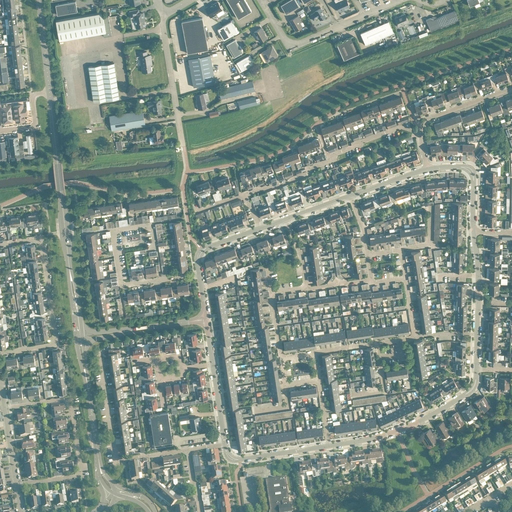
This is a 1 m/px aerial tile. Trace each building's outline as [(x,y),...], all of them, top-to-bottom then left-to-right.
[(245,0),(227,0),(238,18),(251,11),(245,0)] [(295,0),(289,0),(281,5),(286,14),(299,6),(295,0)] [(346,0),(342,0),(336,3),(340,11),(343,10),(342,9),(349,6),(346,0)] [(76,1),(56,4),(57,15),(77,11),(76,1)] [(210,5),(205,8),(211,17),(217,14),(219,17),(225,13),(222,9),(223,8),(221,5),(220,5),(218,1),(210,6),(210,5)] [(314,11),(312,6),(303,11),(306,15),(314,11)] [(323,10),(321,7),(315,11),(315,12),(310,15),(314,20),(317,18),(318,17),(320,20),(326,16),(324,13),(325,13),(325,12),(324,11),(323,10)] [(145,26),(145,25),(146,25),(146,24),(146,23),(145,23),(145,22),(144,22),(144,17),(145,17),(144,13),(139,13),(138,9),(130,11),(131,17),(135,16),(137,28),(145,26)] [(441,27),(459,20),(455,10),(434,19),(430,18),(426,20),(431,31),(441,27)] [(102,12),(56,21),(59,40),(103,32),(104,37),(112,35),(108,16),(103,17),(102,12)] [(405,14),(401,16),(398,17),(395,18),(399,26),(402,25),(402,24),(408,21),(405,14)] [(298,16),(290,20),(296,30),(302,27),(300,23),(302,22),(298,16)] [(182,21),(188,53),(208,49),(202,18),(182,21)] [(237,32),(231,21),(218,29),(224,39),(237,32)] [(388,21),(361,33),(366,44),(393,32),(388,21)] [(264,32),(261,27),(254,32),(260,42),(267,38),(263,32),(264,32)] [(353,36),(337,43),(344,60),(361,53),(353,36)] [(235,39),(226,45),(234,57),(243,52),(235,39)] [(272,46),(262,52),(267,62),(278,56),(272,46)] [(152,62),(151,55),(147,55),(147,52),(139,53),(142,72),(152,71),(150,62),(152,62)] [(210,54),(188,58),(194,86),(205,84),(204,83),(215,81),(210,54)] [(255,63),(252,59),(250,55),(237,62),(242,71),(255,63)] [(119,98),(114,63),(105,64),(104,61),(101,62),(102,65),(89,66),(94,101),(119,98)] [(507,75),(510,74),(507,67),(504,68),(506,73),(501,75),(504,83),(509,81),(507,75)] [(504,83),(501,75),(498,76),(498,74),(496,74),(495,74),(492,75),(495,82),(497,81),(499,84),(504,83)] [(492,83),(495,82),(492,75),(484,78),(485,80),(488,88),(493,87),(492,83)] [(488,88),(485,80),(480,82),(478,78),(475,80),(476,81),(478,88),(481,87),(482,90),(488,88)] [(255,90),(253,81),(219,89),(221,99),(255,90)] [(476,89),(478,88),(476,81),(473,82),(474,84),(469,86),(472,94),(477,92),(476,89)] [(472,94),(469,86),(464,88),(463,86),(460,87),(462,94),(465,93),(466,96),(472,94)] [(459,95),(462,94),(460,87),(457,88),(457,87),(451,89),(452,92),(455,100),(461,98),(459,95)] [(443,101),(446,100),(443,93),(441,94),(440,92),(435,94),(436,98),(439,106),(444,104),(443,101)] [(455,100),(452,92),(447,94),(447,92),(443,93),(446,100),(449,99),(450,102),(455,100)] [(206,93),(196,95),(198,102),(197,102),(198,109),(206,107),(204,98),(207,97),(208,96),(207,94),(207,93),(206,93)] [(439,106),(436,98),(433,99),(432,95),(430,96),(430,98),(429,98),(428,95),(426,96),(427,96),(430,106),(433,105),(434,108),(439,106)] [(427,107),(430,106),(427,96),(421,98),(423,103),(420,104),(423,112),(428,110),(427,107)] [(255,97),(247,99),(249,106),(257,104),(255,97)] [(401,97),(395,99),(400,111),(402,110),(401,106),(404,105),(401,97)] [(249,106),(247,99),(238,101),(240,109),(249,106)] [(400,111),(395,99),(390,101),(394,111),(397,110),(397,112),(400,111)] [(153,101),(148,102),(149,106),(153,105),(155,113),(162,112),(161,104),(162,104),(161,100),(153,101)] [(390,101),(385,102),(388,113),(394,111),(393,108),(390,101)] [(423,112),(420,104),(419,101),(415,102),(414,103),(411,104),(414,111),(417,110),(418,114),(423,112)] [(386,114),(389,113),(385,102),(379,104),(382,112),(385,111),(386,114)] [(500,103),(494,105),(497,113),(503,111),(504,115),(507,114),(505,107),(502,108),(500,103)] [(16,122),(26,121),(25,115),(28,115),(27,107),(24,107),(23,104),(14,105),(16,122)] [(372,107),(375,117),(376,118),(378,117),(377,114),(380,113),(377,105),(372,107)] [(497,113),(494,105),(489,107),(491,112),(488,113),(490,120),(493,119),(492,115),(497,113)] [(13,122),(11,106),(1,107),(4,124),(13,122)] [(375,117),(372,107),(367,109),(370,119),(375,117)] [(370,119),(367,109),(361,111),(365,121),(370,119)] [(482,110),(476,112),(479,120),(484,118),(482,110)] [(145,125),(144,118),(142,111),(109,116),(111,131),(145,125)] [(479,120),(476,112),(471,114),(474,122),(479,120)] [(363,122),(360,113),(354,115),(358,124),(363,122)] [(461,117),(460,114),(455,116),(458,124),(463,123),(461,117)] [(474,122),(471,114),(466,115),(469,124),(474,122)] [(358,124),(354,115),(349,117),(352,126),(358,124)] [(466,115),(461,117),(463,123),(464,125),(469,124),(466,115)] [(352,126),(349,117),(347,117),(346,116),(343,117),(344,118),(343,118),(346,126),(349,125),(350,128),(353,127),(352,126)] [(448,128),(445,120),(440,122),(439,120),(437,121),(436,121),(437,122),(437,123),(434,124),(436,131),(438,136),(442,135),(440,131),(443,130),(444,133),(449,131),(448,128)] [(342,121),(337,123),(340,131),(340,133),(341,134),(346,132),(345,129),(342,121)] [(340,133),(340,131),(337,123),(332,125),(335,133),(335,135),(340,133)] [(329,134),(327,127),(321,128),(324,136),(329,134)] [(154,136),(153,136),(153,137),(149,137),(151,144),(154,143),(155,143),(164,142),(163,135),(161,135),(160,129),(153,130),(154,136)] [(31,134),(26,135),(27,140),(23,141),(24,148),(28,147),(28,153),(33,152),(31,134)] [(20,155),(18,136),(9,137),(10,146),(8,146),(8,152),(11,152),(11,156),(20,155)] [(318,139),(313,141),(316,149),(317,152),(319,151),(320,151),(319,148),(321,147),(318,139)] [(335,150),(333,145),(333,144),(327,146),(329,152),(335,150)] [(445,155),(443,144),(435,145),(437,154),(439,153),(440,156),(445,155)] [(452,152),(452,144),(443,144),(445,155),(449,155),(449,152),(452,152)] [(306,153),(303,145),(298,147),(301,155),(306,153)] [(437,154),(435,145),(431,146),(430,145),(427,146),(429,155),(432,155),(433,157),(435,157),(434,154),(437,154)] [(483,159),(489,153),(483,148),(475,156),(479,159),(481,157),(483,159)] [(292,153),(295,161),(300,160),(297,151),(293,153),(294,153),(293,154),(292,153)] [(410,151),(401,154),(402,156),(405,163),(407,162),(408,165),(411,164),(414,163),(411,153),(410,151)] [(416,152),(411,153),(414,163),(417,162),(419,161),(416,152)] [(295,161),(292,153),(288,155),(289,155),(287,156),(287,155),(290,163),(295,161)] [(494,159),(489,153),(483,159),(484,161),(483,163),(486,166),(491,162),(492,163),(499,161),(497,158),(494,159)] [(402,164),(405,163),(402,156),(394,159),(398,169),(401,168),(403,167),(402,164)] [(283,159),(279,160),(279,161),(278,161),(281,169),(286,167),(285,165),(283,159)] [(386,169),(388,168),(386,162),(385,159),(376,162),(378,165),(381,175),(384,174),(384,173),(387,173),(386,169)] [(398,169),(394,159),(386,162),(388,168),(391,167),(392,171),(395,170),(398,169)] [(271,163),(265,165),(268,173),(273,171),(271,163)] [(486,167),(486,172),(489,172),(488,175),(497,175),(497,172),(497,167),(500,166),(498,163),(492,165),(492,166),(491,166),(491,167),(486,167)] [(381,175),(378,165),(370,168),(372,174),(375,173),(376,177),(378,176),(381,175)] [(369,175),(372,174),(370,168),(361,171),(365,181),(368,180),(368,179),(370,178),(369,175)] [(247,179),(245,171),(239,173),(243,184),(246,183),(246,184),(249,183),(247,179)] [(365,181),(361,171),(353,174),(356,180),(358,179),(359,182),(362,182),(365,181)] [(355,180),(356,180),(353,174),(353,173),(345,176),(348,185),(351,184),(353,183),(352,180),(355,179),(355,180)] [(336,186),(339,185),(336,179),(335,174),(332,175),(334,180),(328,182),(332,191),(335,190),(337,189),(336,186)] [(348,185),(345,176),(336,179),(339,185),(341,184),(342,187),(345,186),(345,187),(348,185)] [(228,177),(222,179),(226,188),(231,186),(228,177)] [(455,193),(455,180),(450,179),(450,178),(446,178),(446,180),(447,187),(449,187),(449,189),(452,189),(452,193),(455,193)] [(226,188),(222,179),(217,181),(220,190),(226,188)] [(208,181),(203,183),(206,193),(211,191),(212,192),(215,191),(213,186),(210,187),(208,181)] [(332,191),(328,182),(320,184),(322,191),(325,190),(326,193),(329,192),(332,191)] [(207,195),(206,193),(203,183),(197,185),(200,195),(201,194),(202,196),(203,197),(207,195)] [(425,185),(421,186),(421,183),(415,184),(418,193),(421,193),(422,197),(427,196),(426,191),(425,185)] [(320,192),(322,191),(320,184),(312,187),(315,197),(318,196),(321,195),(320,192)] [(418,193),(415,184),(410,186),(411,189),(408,189),(410,196),(418,193)] [(315,197),(312,187),(311,185),(304,188),(304,190),(303,190),(306,197),(308,196),(310,199),(312,198),(315,197)] [(410,196),(408,189),(405,190),(404,188),(399,190),(402,198),(407,196),(410,196)] [(290,198),(289,195),(287,189),(284,190),(286,196),(288,201),(291,200),(293,207),(295,206),(295,207),(299,205),(295,196),(290,198)] [(298,195),(295,196),(299,205),(302,204),(304,203),(301,197),(304,196),(302,190),(297,192),(298,195)] [(394,194),(392,195),(394,201),(397,200),(398,204),(403,202),(402,198),(399,190),(393,191),(394,194)] [(279,202),(274,203),(270,191),(267,192),(270,201),(272,207),(275,206),(277,212),(279,212),(283,211),(279,202)] [(394,201),(392,195),(389,196),(388,193),(383,195),(386,204),(394,201)] [(386,204),(383,195),(378,197),(379,200),(376,201),(378,207),(386,204)] [(286,202),(288,201),(286,196),(281,197),(282,199),(279,200),(279,202),(283,211),(286,210),(286,209),(288,209),(286,202)] [(378,207),(376,201),(373,202),(373,199),(367,201),(370,210),(378,207)] [(270,208),(272,207),(270,201),(268,202),(269,205),(264,207),(267,217),(270,216),(270,215),(272,214),(270,208)] [(370,210),(367,201),(362,203),(363,205),(360,206),(364,215),(369,214),(368,211),(370,210)] [(122,203),(116,203),(117,211),(121,211),(121,214),(126,213),(125,207),(122,208),(122,203)] [(267,217),(264,207),(258,209),(257,206),(255,207),(257,213),(259,212),(262,218),(263,218),(264,218),(267,217)] [(341,209),(342,212),(344,218),(347,217),(348,219),(353,218),(350,209),(348,210),(347,207),(341,209)] [(91,219),(89,208),(79,209),(81,221),(84,220),(83,217),(88,216),(88,219),(91,219)] [(342,212),(340,213),(339,210),(333,212),(337,220),(344,218),(342,212)] [(243,221),(246,220),(243,212),(240,213),(241,215),(235,217),(238,226),(244,224),(243,221)] [(337,220),(333,212),(328,214),(329,216),(327,217),(330,227),(335,225),(334,221),(337,220)] [(37,213),(32,214),(34,226),(34,228),(35,228),(35,227),(38,226),(38,227),(42,227),(41,217),(38,217),(37,213)] [(34,226),(32,214),(26,215),(27,219),(24,219),(25,227),(29,227),(28,224),(29,224),(29,226),(30,227),(34,226)] [(6,220),(8,230),(8,235),(12,235),(11,230),(16,229),(16,226),(14,216),(9,217),(9,219),(6,220)] [(20,216),(14,216),(16,226),(21,225),(21,228),(24,227),(23,221),(21,221),(20,216)] [(323,216),(318,218),(321,226),(324,225),(324,226),(325,227),(326,226),(327,228),(330,227),(327,217),(324,218),(323,216)] [(238,226),(235,217),(230,219),(229,217),(226,218),(228,224),(231,223),(233,228),(238,226)] [(226,225),(228,224),(226,218),(223,219),(224,221),(218,223),(222,232),(227,230),(226,225)] [(321,226),(318,218),(313,219),(314,222),(311,223),(313,229),(321,226)] [(313,229),(311,223),(308,224),(307,221),(302,223),(305,232),(306,235),(310,233),(312,234),(314,233),(313,229)] [(222,232),(218,223),(213,225),(212,223),(209,224),(211,230),(214,229),(216,234),(222,232)] [(305,232),(302,223),(297,225),(298,228),(295,229),(297,235),(305,232)] [(209,231),(211,230),(209,224),(206,225),(207,227),(201,229),(205,238),(210,236),(209,231)] [(283,233),(277,235),(280,243),(281,246),(289,243),(286,234),(283,235),(283,233)] [(280,243),(277,235),(272,237),(273,239),(270,240),(273,246),(280,243)] [(273,246),(270,240),(268,241),(267,239),(262,241),(265,249),(273,246)] [(265,249),(262,241),(257,243),(257,245),(255,246),(257,252),(265,249)] [(25,243),(26,251),(35,250),(34,244),(31,245),(31,242),(25,243)] [(257,252),(255,246),(252,247),(251,245),(250,244),(248,243),(245,244),(249,255),(257,252)] [(249,255),(245,244),(242,245),(241,247),(241,248),(241,249),(242,251),(239,252),(242,260),(247,258),(246,256),(249,255)] [(242,260),(239,252),(236,252),(235,249),(230,250),(233,261),(236,260),(242,260)] [(36,255),(35,250),(26,251),(24,251),(24,256),(21,257),(21,260),(25,259),(34,258),(34,255),(36,255)] [(233,261),(230,250),(225,252),(227,260),(228,263),(233,261)] [(223,265),(222,262),(219,254),(214,256),(215,258),(217,264),(217,263),(220,262),(221,265),(223,265)] [(35,261),(34,258),(25,259),(26,267),(37,265),(37,260),(35,261)] [(214,271),(210,260),(205,262),(208,269),(210,268),(211,269),(210,269),(211,273),(214,271)] [(150,263),(151,265),(152,276),(154,275),(158,274),(157,271),(160,270),(159,264),(156,264),(156,266),(153,267),(153,263),(150,263)] [(143,273),(146,272),(145,266),(142,266),(142,264),(136,265),(138,278),(140,277),(144,276),(143,273)] [(138,278),(136,265),(136,266),(131,267),(131,268),(128,269),(129,275),(132,275),(133,278),(136,277),(136,278),(138,278)] [(104,277),(103,270),(92,272),(92,275),(92,278),(97,277),(97,279),(104,277)] [(104,287),(103,280),(99,280),(99,282),(94,283),(95,285),(96,288),(104,287)] [(41,289),(40,281),(28,282),(29,287),(26,287),(27,291),(29,290),(39,289),(41,289)] [(184,293),(183,284),(179,285),(177,285),(178,289),(175,289),(176,297),(179,296),(179,294),(184,293)] [(186,284),(183,284),(184,293),(189,292),(189,295),(193,294),(191,287),(189,287),(188,284),(186,284)] [(169,286),(166,287),(168,299),(173,298),(173,297),(176,297),(175,289),(172,290),(171,286),(169,287),(169,286)] [(168,299),(166,287),(162,287),(163,288),(160,288),(161,291),(158,292),(159,299),(162,299),(168,299)] [(39,292),(39,289),(29,290),(31,298),(42,296),(41,291),(39,292)] [(151,300),(149,289),(146,290),(144,290),(144,294),(142,294),(143,302),(146,301),(146,302),(151,302),(151,300)] [(153,289),(149,289),(151,300),(159,299),(158,292),(155,292),(155,289),(153,289)] [(136,291),(133,292),(134,301),(139,300),(140,302),(143,302),(142,294),(139,295),(138,291),(136,292),(136,291)] [(134,301),(133,292),(129,292),(129,293),(127,293),(128,296),(123,297),(124,304),(126,304),(129,304),(129,301),(134,301)] [(44,312),(44,307),(32,308),(33,313),(31,313),(30,314),(30,317),(33,316),(43,315),(42,312),(44,312)] [(43,315),(33,316),(34,324),(46,323),(45,317),(43,318),(43,315)] [(6,335),(6,332),(0,332),(0,342),(6,341),(9,341),(8,336),(7,335),(6,335)] [(48,338),(47,333),(35,334),(34,335),(35,343),(44,341),(43,339),(48,338)] [(175,345),(178,345),(177,337),(172,338),(173,342),(170,342),(171,351),(176,350),(175,345)] [(198,343),(197,338),(188,339),(189,343),(186,344),(186,348),(188,347),(193,347),(193,344),(198,343)] [(171,351),(170,342),(169,340),(165,341),(165,339),(161,339),(161,340),(162,349),(165,348),(166,352),(171,351)] [(162,349),(161,340),(156,341),(157,344),(154,345),(155,353),(160,353),(160,349),(162,349)] [(456,345),(456,351),(465,351),(465,346),(466,346),(467,342),(461,342),(460,346),(456,345)] [(155,353),(154,345),(149,345),(149,343),(145,344),(146,350),(149,349),(150,354),(155,353)] [(144,355),(144,352),(143,350),(146,350),(145,344),(142,344),(142,346),(138,347),(139,356),(144,355)] [(139,356),(138,347),(134,348),(133,346),(129,346),(130,352),(133,352),(134,357),(139,356)] [(201,354),(201,349),(196,349),(195,346),(193,347),(188,347),(190,355),(201,354)] [(53,349),(49,349),(50,357),(54,357),(62,355),(62,351),(61,351),(61,350),(58,350),(57,348),(53,349)] [(109,353),(108,353),(109,359),(118,357),(121,357),(120,352),(120,349),(113,350),(112,349),(109,349),(109,353)] [(465,356),(465,351),(456,351),(453,351),(453,356),(456,356),(456,359),(466,360),(466,356),(465,356)] [(33,354),(28,355),(30,364),(30,367),(35,366),(39,365),(38,359),(35,360),(34,355),(33,355),(33,354)] [(202,359),(201,354),(190,355),(190,360),(191,360),(192,363),(198,362),(197,359),(202,359)] [(30,364),(28,355),(24,356),(23,357),(24,361),(21,362),(22,368),(25,367),(24,365),(30,364)] [(16,357),(11,358),(13,367),(18,366),(19,368),(22,368),(21,362),(18,362),(17,357),(16,358),(16,357)] [(466,363),(466,360),(456,359),(456,368),(465,368),(465,363),(466,363)] [(465,373),(465,368),(456,368),(456,373),(460,373),(460,377),(466,377),(466,373),(465,373)] [(204,372),(202,372),(202,369),(193,371),(194,376),(196,376),(196,379),(205,377),(204,372)] [(153,375),(152,370),(141,371),(141,375),(139,377),(139,380),(140,380),(149,378),(148,375),(153,375)] [(197,381),(193,382),(194,387),(201,386),(201,383),(206,382),(205,377),(196,379),(197,381)] [(155,386),(154,381),(149,381),(149,378),(140,380),(140,383),(142,383),(142,385),(143,384),(145,384),(146,387),(155,386)] [(491,392),(497,392),(497,389),(497,383),(493,383),(493,378),(486,378),(486,389),(489,389),(489,390),(491,390),(491,392)] [(500,388),(502,388),(502,392),(509,392),(509,378),(500,378),(500,388)] [(453,389),(448,381),(447,379),(442,382),(444,385),(441,386),(446,394),(449,392),(453,389)] [(452,379),(448,381),(453,389),(457,387),(457,388),(461,385),(458,380),(455,382),(452,379)] [(183,388),(180,389),(180,393),(181,396),(186,395),(189,395),(188,391),(187,382),(182,383),(183,388)] [(172,390),(172,394),(173,396),(176,395),(175,393),(180,393),(180,389),(179,384),(174,384),(175,389),(172,390)] [(22,394),(25,394),(25,387),(24,385),(21,386),(22,390),(16,391),(18,400),(22,399),(23,399),(22,394)] [(35,398),(33,388),(33,385),(27,386),(28,387),(25,387),(25,394),(28,393),(29,398),(31,398),(35,398)] [(40,391),(43,391),(42,385),(38,385),(39,388),(33,388),(35,398),(39,397),(39,396),(40,396),(40,391)] [(155,386),(146,387),(144,387),(145,392),(142,392),(142,396),(151,394),(151,391),(155,391),(155,386)] [(202,389),(201,386),(194,387),(194,390),(195,390),(195,395),(207,393),(207,388),(202,389)] [(443,397),(446,394),(441,386),(433,390),(438,398),(442,396),(443,397)] [(68,391),(67,387),(59,389),(60,396),(64,396),(64,393),(67,393),(67,392),(68,391)] [(434,400),(438,398),(433,390),(429,393),(424,394),(430,404),(435,401),(434,400)] [(208,398),(207,393),(195,395),(196,400),(195,400),(196,403),(204,402),(203,399),(208,398)] [(157,402),(157,398),(156,397),(151,397),(151,394),(142,396),(143,399),(146,399),(146,403),(157,402)] [(490,407),(486,399),(484,396),(474,402),(478,410),(482,408),(484,411),(490,407)] [(420,399),(415,401),(419,409),(424,407),(420,399)] [(419,409),(415,401),(410,403),(414,411),(419,409)] [(158,407),(157,402),(146,403),(147,408),(146,408),(145,409),(146,412),(155,410),(155,407),(158,407)] [(414,411),(410,403),(406,405),(409,413),(414,411)] [(65,415),(64,406),(58,407),(57,404),(51,405),(52,412),(54,411),(55,416),(65,415)] [(409,413),(406,405),(401,408),(405,416),(409,413)] [(461,411),(467,420),(469,423),(473,421),(471,418),(476,415),(470,405),(467,407),(468,408),(461,411)] [(405,416),(401,408),(396,410),(400,418),(405,416)] [(395,420),(392,412),(390,409),(386,411),(387,414),(391,422),(395,420)] [(21,415),(17,415),(18,422),(24,421),(24,424),(26,424),(31,423),(31,421),(27,420),(26,417),(30,416),(29,410),(20,411),(21,415)] [(400,418),(396,410),(392,412),(395,420),(400,418)] [(168,412),(164,412),(150,414),(153,432),(151,432),(154,449),(161,448),(161,447),(173,445),(168,412)] [(391,422),(387,414),(382,416),(386,424),(391,422)] [(448,418),(451,422),(454,427),(460,423),(461,425),(464,423),(458,414),(455,415),(454,414),(448,418)] [(187,419),(188,422),(188,423),(191,422),(192,430),(200,429),(199,422),(200,422),(199,417),(189,419),(188,415),(179,416),(180,420),(187,419)] [(386,424),(382,416),(378,418),(381,426),(386,424)] [(53,419),(54,422),(54,426),(56,426),(57,430),(67,429),(66,421),(60,421),(60,419),(53,419)] [(442,422),(435,426),(442,437),(449,434),(450,436),(454,434),(450,426),(447,428),(445,427),(442,422)] [(27,427),(19,428),(21,436),(31,435),(30,430),(34,429),(33,426),(33,423),(31,423),(26,424),(27,427)] [(423,433),(429,444),(436,440),(437,442),(440,440),(436,433),(433,435),(430,429),(423,433)] [(62,433),(51,434),(52,441),(58,440),(59,445),(69,443),(68,435),(62,436),(62,433)] [(30,441),(21,442),(23,450),(34,448),(33,442),(36,442),(35,436),(29,437),(30,441)] [(64,447),(58,448),(59,455),(61,454),(61,459),(71,457),(70,449),(64,450),(64,447)] [(214,452),(213,449),(209,450),(210,454),(206,455),(207,458),(219,457),(218,451),(214,452)] [(35,456),(34,456),(33,450),(26,451),(26,455),(25,456),(25,459),(24,460),(25,464),(33,463),(35,462),(36,462),(35,456)] [(376,460),(375,450),(369,451),(370,457),(367,458),(368,465),(372,464),(372,465),(377,464),(376,460)] [(381,450),(375,450),(376,460),(377,464),(383,463),(382,461),(385,461),(385,455),(382,455),(381,453),(381,450)] [(364,458),(363,455),(363,452),(357,453),(359,463),(362,463),(362,465),(368,465),(367,458),(364,458)] [(359,463),(357,453),(351,454),(352,457),(349,458),(349,462),(351,470),(352,470),(353,470),(354,469),(355,469),(355,468),(356,467),(356,466),(356,465),(356,464),(359,463)] [(220,462),(219,457),(207,458),(207,461),(211,460),(212,466),(216,466),(215,463),(220,462)] [(346,457),(340,458),(341,468),(344,467),(345,471),(351,470),(349,462),(347,463),(346,457)] [(335,464),(332,465),(333,473),(333,474),(336,473),(336,468),(341,468),(340,458),(334,459),(334,461),(335,464)] [(502,458),(497,461),(502,468),(507,466),(502,458)] [(328,459),(322,460),(324,470),(327,470),(328,474),(333,473),(332,465),(331,461),(329,462),(328,459)] [(130,464),(128,464),(129,467),(130,470),(141,468),(140,460),(130,462),(130,464)] [(317,467),(314,467),(315,473),(319,473),(319,474),(324,474),(324,470),(322,460),(316,461),(317,467)] [(58,463),(56,463),(57,469),(63,469),(63,473),(73,472),(72,464),(66,464),(66,461),(58,463)] [(504,471),(502,468),(497,461),(493,464),(497,471),(499,474),(504,471)] [(311,462),(305,463),(306,473),(307,476),(312,475),(313,477),(313,478),(316,477),(315,473),(314,467),(312,468),(311,462)] [(306,473),(305,463),(299,464),(300,470),(297,470),(299,487),(303,486),(302,477),(301,478),(301,477),(303,476),(303,473),(306,473)] [(497,471),(493,464),(488,467),(493,474),(497,471)] [(36,465),(25,467),(26,471),(27,471),(28,478),(37,477),(36,465)] [(212,466),(208,467),(209,469),(210,475),(213,474),(221,473),(220,467),(216,468),(216,466),(212,466)] [(493,474),(488,467),(484,470),(488,477),(493,474)] [(490,480),(488,477),(484,470),(479,472),(485,482),(490,480)] [(485,482),(479,472),(474,475),(480,485),(485,482)] [(222,478),(221,473),(213,474),(214,482),(220,482),(220,479),(222,478)] [(289,504),(285,477),(265,480),(270,511),(291,511),(291,504),(289,504)] [(472,477),(467,480),(471,487),(473,490),(478,487),(472,477)] [(150,490),(156,483),(152,480),(150,482),(147,486),(149,487),(148,488),(150,490)] [(467,480),(462,483),(468,493),(473,490),(471,487),(467,480)] [(155,493),(160,487),(162,485),(158,482),(156,483),(150,490),(153,492),(155,493)] [(468,493),(462,483),(458,486),(464,495),(468,493)] [(464,495),(458,486),(453,488),(458,496),(459,498),(464,495)] [(158,497),(164,491),(160,487),(155,493),(157,495),(156,495),(158,497)] [(458,496),(453,488),(448,491),(453,499),(458,496)] [(39,490),(36,491),(37,498),(30,499),(31,510),(38,509),(38,505),(41,505),(39,490)] [(82,499),(80,490),(77,491),(77,494),(70,495),(71,496),(70,497),(71,497),(72,504),(79,503),(78,500),(82,499)] [(163,500),(171,491),(169,490),(167,493),(164,491),(158,497),(161,499),(163,500)] [(59,494),(53,495),(53,499),(56,499),(57,506),(64,505),(64,501),(67,501),(65,491),(62,492),(63,496),(59,497),(59,494)] [(167,504),(172,498),(175,495),(171,491),(163,500),(165,502),(164,502),(167,504)] [(453,499),(448,491),(444,494),(448,502),(453,499)] [(46,499),(42,499),(43,508),(51,507),(50,501),(53,500),(53,499),(53,495),(52,492),(45,493),(46,499)] [(172,498),(167,504),(169,506),(171,508),(174,504),(177,501),(183,500),(180,497),(180,496),(175,495),(172,498)] [(443,498),(441,496),(437,499),(441,506),(446,503),(447,502),(444,498),(443,498)] [(441,506),(437,499),(432,501),(437,509),(441,506)] [(437,509),(432,501),(427,504),(432,511),(437,509)]
